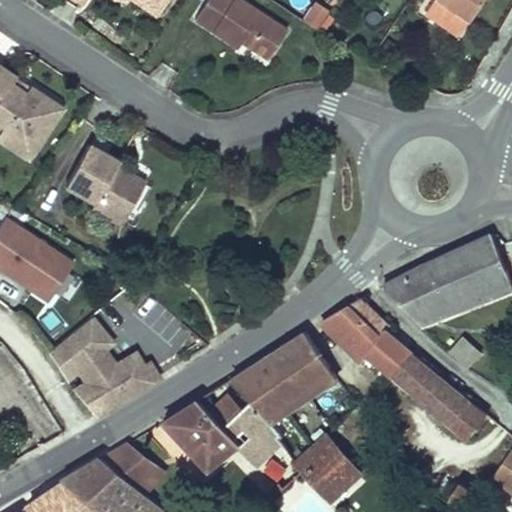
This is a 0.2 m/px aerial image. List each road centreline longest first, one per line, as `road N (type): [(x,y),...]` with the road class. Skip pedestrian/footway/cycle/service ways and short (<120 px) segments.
road 1 (tertiary): [(0,495),(316,294),(397,219)]
road 2 (residential): [(1,0),(180,128),(236,133),(285,108),(329,108),(384,145)]
road 3 (unknown): [(316,294),(487,394)]
road 4 (unknown): [(81,447),(0,330)]
